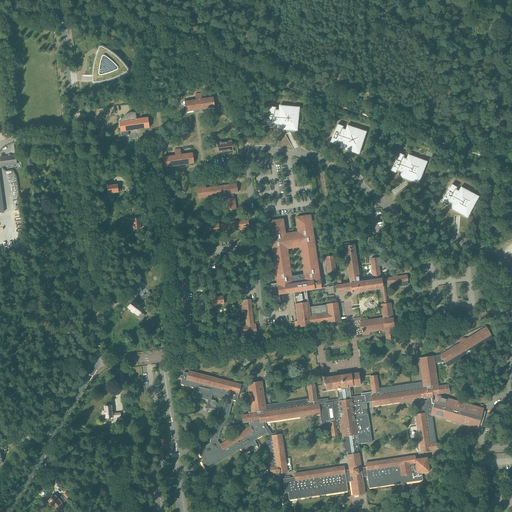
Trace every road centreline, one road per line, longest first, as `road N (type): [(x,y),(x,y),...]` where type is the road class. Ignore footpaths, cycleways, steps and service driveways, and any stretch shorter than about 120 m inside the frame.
road 1 (tertiary): [(8,511),(96,362),(60,0)]
road 2 (track): [(78,0),(329,84),(462,138),(474,153)]
